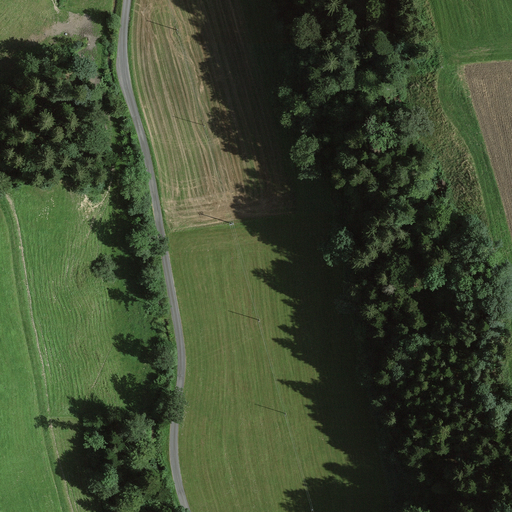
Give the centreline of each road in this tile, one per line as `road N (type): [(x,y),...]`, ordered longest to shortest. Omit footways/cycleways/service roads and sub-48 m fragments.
road 1 (unclassified): [(127,0),(125,74),(182,350),(174,463),(187,511)]
road 2 (track): [(5,210),(65,511)]
